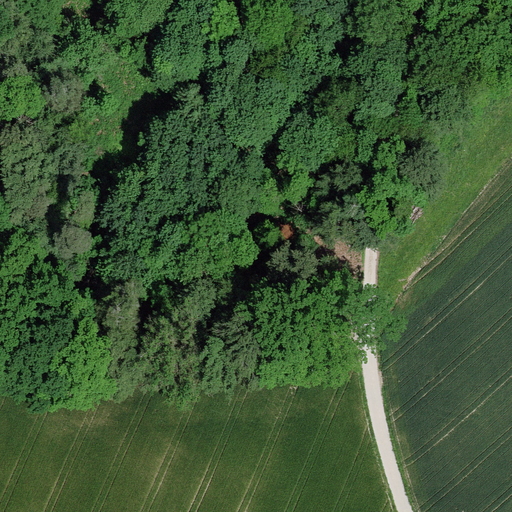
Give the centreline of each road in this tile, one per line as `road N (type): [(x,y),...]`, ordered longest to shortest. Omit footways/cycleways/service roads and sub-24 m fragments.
road 1 (track): [(365,337),(353,338),(333,305),(292,292),(219,290),(138,301),(48,300),(29,307),(2,344)]
road 2 (track): [(376,215),(408,73),(442,0)]
